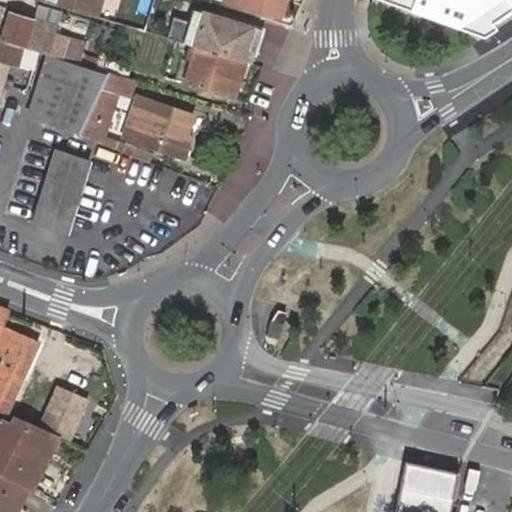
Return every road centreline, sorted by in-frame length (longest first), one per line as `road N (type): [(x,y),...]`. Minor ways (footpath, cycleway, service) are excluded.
road 1 (tertiary): [(236,321),(244,286),(276,237),(298,212),(343,187)]
road 2 (tertiary): [(293,142),(269,189),(183,280)]
road 3 (tertiary): [(402,113),(462,89),(511,56)]
